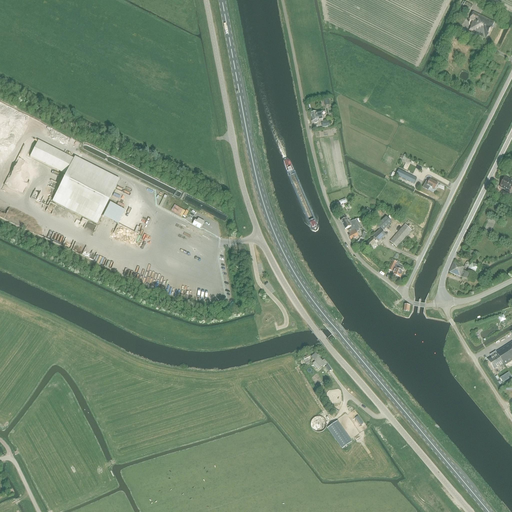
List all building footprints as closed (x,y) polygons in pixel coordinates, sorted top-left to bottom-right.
[(470,12),(473,6),(465,2),(462,8),(470,12)] [(478,14),(473,12),(469,20),(473,21),(470,26),(471,27),(469,31),(486,39),(494,22),(477,14),(478,14)] [(317,122),(317,120),(322,119),(321,111),(311,113),(312,121),(313,121),(313,122),(314,123),(315,124),(316,123),(317,123),(317,122)] [(64,174),(51,201),(96,224),(119,179),(74,156),(73,158),(38,141),(29,156),(64,174)] [(391,176),(394,178),(395,176),(416,185),(418,180),(398,171),(396,174),(393,172),(391,176)] [(511,180),(505,177),(500,188),(510,193),(509,194),(511,194),(511,180)] [(434,190),(438,183),(430,180),(428,183),(426,182),(423,188),(428,190),(429,187),(434,190)] [(356,225),(361,222),(359,219),(354,221),(354,220),(351,222),(350,220),(348,221),(347,218),(346,218),(345,216),(342,218),(343,220),(341,221),(345,230),(351,227),(352,229),(357,227),(356,225)] [(386,217),(377,225),(383,231),(391,222),(386,217)] [(200,229),(204,221),(198,218),(197,221),(195,219),(193,225),(200,229)] [(356,233),(359,231),(358,229),(363,227),(361,224),(364,223),(364,221),(361,222),(356,225),(357,227),(352,229),(348,231),(350,235),(349,236),(351,241),(358,237),(356,233)] [(405,224),(390,242),(396,247),(411,230),(405,224)] [(368,250),(376,243),(374,241),(376,239),(378,241),(385,235),(380,230),(373,236),(374,237),(372,239),(364,246),(368,250)] [(394,272),(393,274),(393,275),(396,277),(396,276),(400,278),(403,272),(402,271),(403,268),(398,265),(400,262),(397,261),(396,262),(393,261),(388,270),(394,272)] [(476,276),(474,275),(463,270),(464,267),(461,266),(461,265),(454,262),(449,272),(460,277),(473,282),(476,276)] [(511,342),(496,353),(496,352),(490,355),(492,358),(488,360),(494,370),(504,364),(505,365),(511,360),(511,342)] [(323,367),(326,365),(327,366),(325,367),(329,372),(332,370),(327,363),(326,362),(326,361),(325,359),(322,361),(319,357),(320,356),(318,354),(317,355),(315,353),(311,357),(315,362),(313,364),(318,370),(322,366),(323,367)] [(303,358),(306,364),(310,363),(309,360),(311,359),(309,355),(303,358)] [(325,422),(324,420),(323,419),(321,418),(319,417),(316,418),(314,419),(313,420),(312,422),(311,424),(312,427),(313,429),(315,430),(317,431),(319,431),(322,430),(324,429),(325,427),(325,425),(325,422)] [(337,422),(327,429),(342,449),(352,442),(337,422)]
